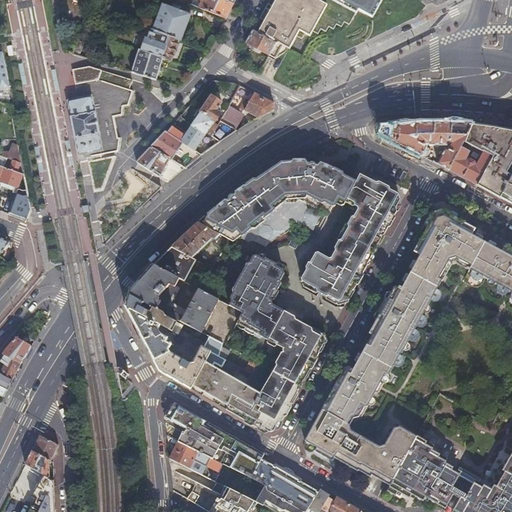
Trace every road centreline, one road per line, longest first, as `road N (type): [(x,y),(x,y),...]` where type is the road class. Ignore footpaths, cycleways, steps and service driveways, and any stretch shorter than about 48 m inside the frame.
road 1 (primary): [(100,309),(188,209),(288,142),(356,114)]
road 2 (residential): [(281,452),(432,176)]
road 3 (primary): [(299,112),(176,198),(81,297)]
road 4 (primary): [(463,49),(299,112)]
road 5 (residential): [(252,0),(216,61),(299,112)]
road 6 (residential): [(158,385),(281,452)]
road 7 (unclassified): [(160,511),(152,396),(158,385)]
road 8 (residential): [(281,452),(386,511)]
